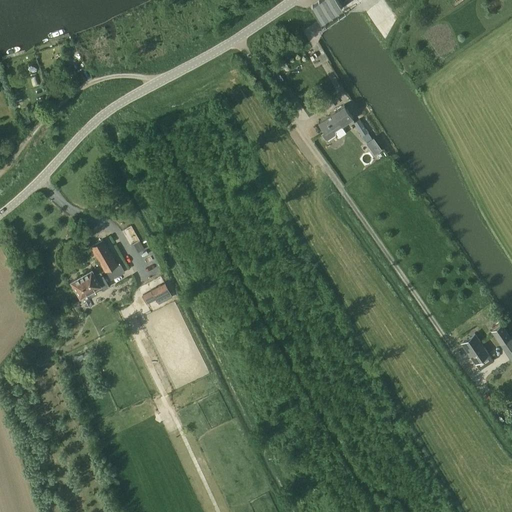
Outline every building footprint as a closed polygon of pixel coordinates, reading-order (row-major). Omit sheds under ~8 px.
[(337,0),(319,0),(312,5),(311,5),(320,19),(321,18),(341,5),(337,0)] [(353,118),(344,105),(318,122),(324,132),(322,133),(325,139),(327,139),(335,134),(335,132),(334,131),(353,118)] [(360,118),(353,122),(366,142),(373,137),(369,131),(371,130),(365,119),(361,121),(360,118)] [(373,138),(367,142),(375,154),(382,149),(373,138)] [(137,252),(145,248),(132,224),(125,228),(137,252)] [(119,262),(116,264),(102,240),(92,246),(106,269),(108,268),(113,277),(124,271),(119,262)] [(102,290),(109,287),(100,272),(94,275),(91,270),(71,281),(80,297),(100,286),(102,290)] [(150,306),(174,296),(168,282),(144,291),(150,306)] [(491,330),(500,343),(499,344),(509,358),(511,355),(511,338),(501,323),(491,330)] [(462,341),(476,362),(488,354),(474,333),(462,341)]
